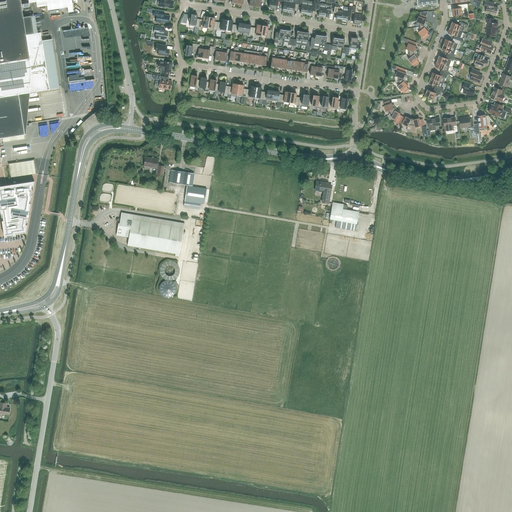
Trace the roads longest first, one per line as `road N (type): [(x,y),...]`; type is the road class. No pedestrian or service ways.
road 1 (tertiary): [(128,129),(351,157)]
road 2 (tertiary): [(45,302),(56,288),(85,142),(101,129),(128,129)]
road 3 (unclassified): [(29,511),(57,338),(45,302)]
road 4 (unknown): [(90,216),(119,205),(184,218),(187,233),(176,250),(130,244),(108,231)]
road 5 (residential): [(364,33),(181,4)]
road 6 (residential): [(356,91),(180,63)]
road 7 (residential): [(415,95),(427,110),(475,102),(505,26),(503,0)]
road 8 (tertiary): [(351,157),(457,180),(511,166)]
road 9 (residential): [(128,129),(132,95),(109,0)]
